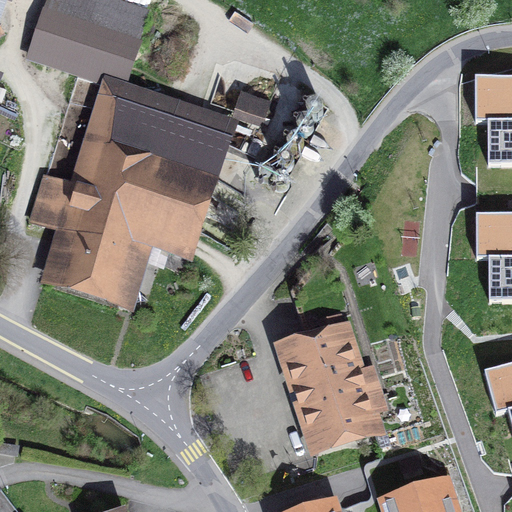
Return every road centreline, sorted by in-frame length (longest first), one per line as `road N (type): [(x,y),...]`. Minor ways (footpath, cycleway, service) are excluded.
road 1 (unclassified): [(145,404),(257,282),(402,94),(468,42),(511,32)]
road 2 (tertiary): [(145,404),(0,331)]
road 3 (tertiary): [(226,511),(145,404)]
